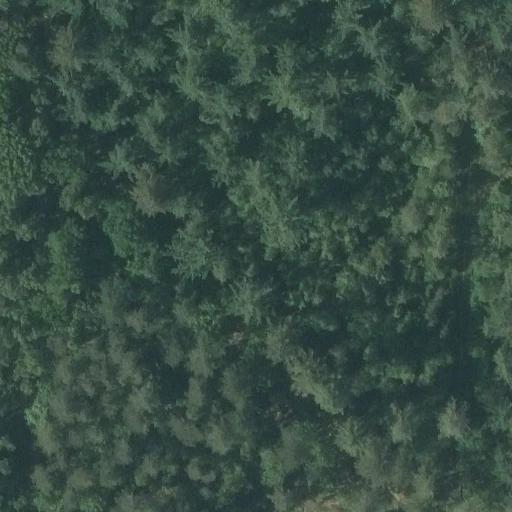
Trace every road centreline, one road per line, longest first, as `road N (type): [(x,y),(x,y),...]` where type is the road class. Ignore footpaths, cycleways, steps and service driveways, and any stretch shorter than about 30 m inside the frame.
road 1 (track): [(408,511),(257,341),(49,76)]
road 2 (track): [(446,511),(478,0)]
road 3 (track): [(45,0),(42,369),(26,511)]
